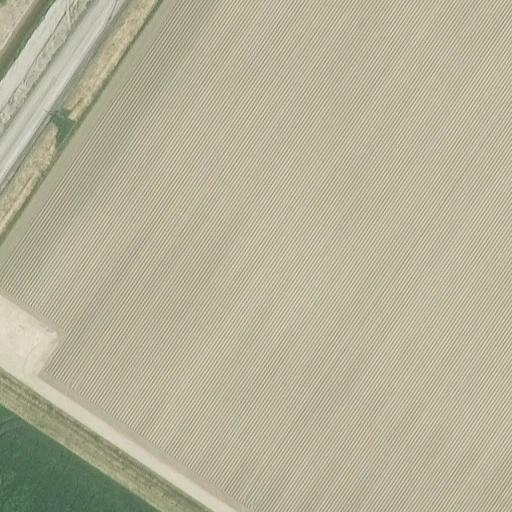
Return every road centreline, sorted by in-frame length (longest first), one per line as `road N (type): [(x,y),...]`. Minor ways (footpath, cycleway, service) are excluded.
road 1 (track): [(223,511),(0,357)]
road 2 (secondary): [(0,161),(109,0)]
